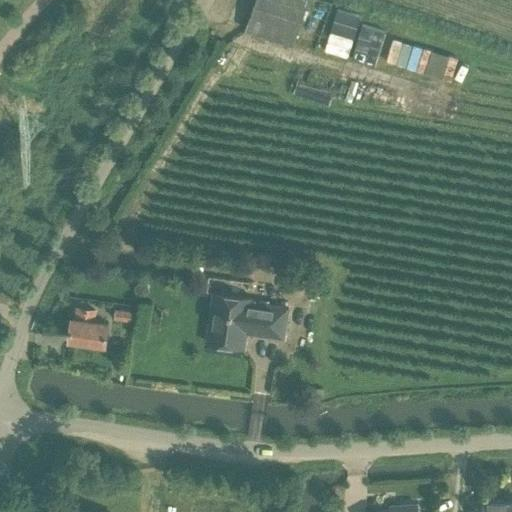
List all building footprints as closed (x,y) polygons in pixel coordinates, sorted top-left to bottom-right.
[(315,50),(331,1),(326,0),(255,0),(246,29),(292,44),(293,42),(315,50)] [(349,54),(355,36),(332,29),(327,47),(349,54)] [(303,74),(299,73),(293,95),(330,105),(336,83),(331,82),(332,78),(327,77),(326,80),(309,76),(310,72),(304,71),(303,74)] [(272,255),(256,251),(253,263),(269,267),(272,255)] [(150,291),(148,283),(141,281),(135,286),(137,294),(145,297),(150,291)] [(284,337),(289,306),(251,300),(251,297),(214,292),(207,341),(244,347),(246,331),(284,337)] [(106,343),(109,322),(93,320),(95,309),(78,307),(77,318),(72,317),(69,338),(106,343)] [(131,319),(132,310),(115,308),(114,317),(131,319)] [(484,499),(482,511),(507,511),(508,500),(484,499)] [(115,511),(117,504),(81,501),(80,511),(115,511)] [(375,511),(416,511),(416,503),(399,504),(399,509),(375,510),(375,511)]
